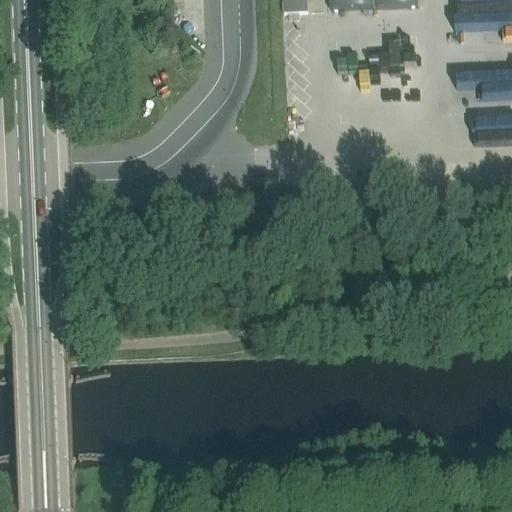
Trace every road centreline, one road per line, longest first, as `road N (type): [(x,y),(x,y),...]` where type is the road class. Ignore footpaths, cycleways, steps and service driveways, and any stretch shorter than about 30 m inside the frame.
road 1 (track): [(0,350),(188,343),(511,278)]
road 2 (secondary): [(46,511),(24,0)]
